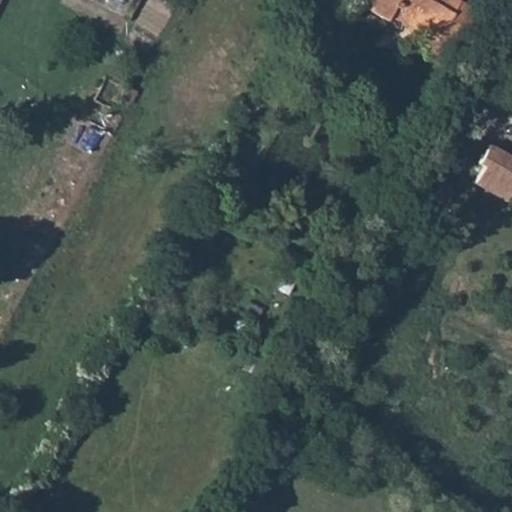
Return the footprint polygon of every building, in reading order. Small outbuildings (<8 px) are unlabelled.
[(457,8),(444,0),(441,0),(435,10),(421,1),(422,0),(344,0),(344,1),(382,25),(386,19),(392,9),(423,29),(417,38),(432,47),(457,8)] [(422,0),(421,1),(435,10),(441,0),(422,0)] [(486,26),(457,8),(432,47),(449,58),(443,67),(455,75),(486,26)] [(423,29),(392,9),(386,19),(417,38),(423,29)] [(507,164),(482,148),(468,169),(475,173),(464,191),(497,210),(501,204),(511,210),(511,159),(511,158),(507,164)]
